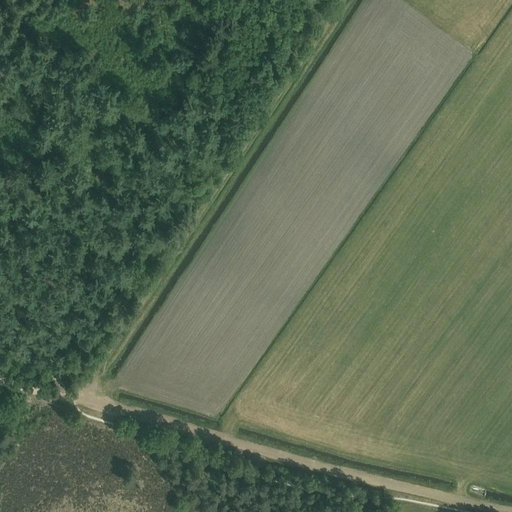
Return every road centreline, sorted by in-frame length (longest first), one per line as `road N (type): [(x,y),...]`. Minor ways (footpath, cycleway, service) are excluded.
road 1 (track): [(0,380),(511,509)]
road 2 (track): [(341,0),(83,400)]
